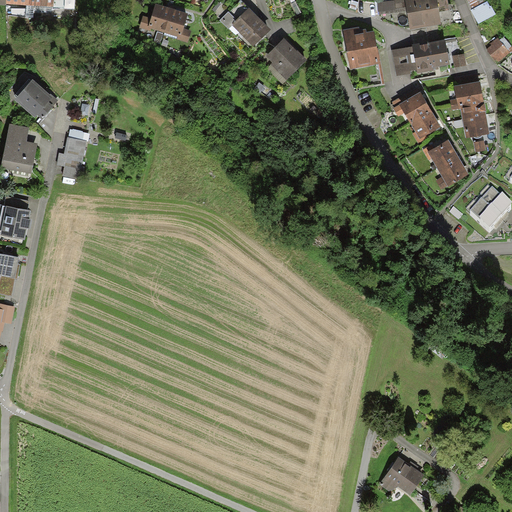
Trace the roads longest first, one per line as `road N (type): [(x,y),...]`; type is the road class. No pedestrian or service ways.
road 1 (residential): [(467,259),(421,208),(347,89),(318,0)]
road 2 (residential): [(1,396),(64,104)]
road 3 (residential): [(250,511),(25,415),(1,396)]
